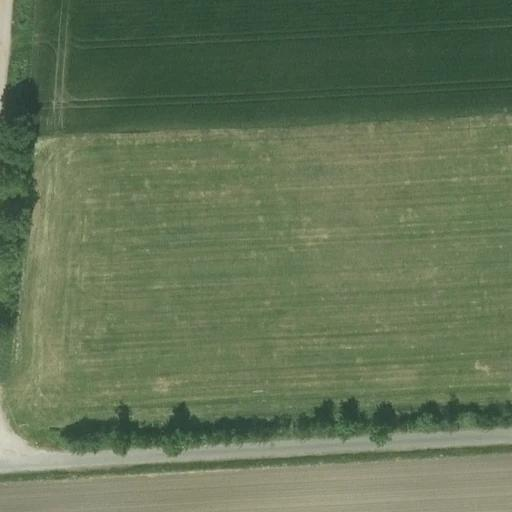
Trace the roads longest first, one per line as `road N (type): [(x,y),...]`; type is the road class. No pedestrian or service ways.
road 1 (unclassified): [(0,466),(511,432)]
road 2 (track): [(0,221),(13,0)]
